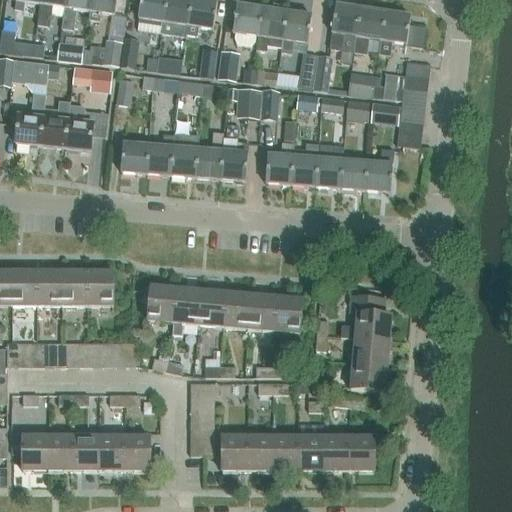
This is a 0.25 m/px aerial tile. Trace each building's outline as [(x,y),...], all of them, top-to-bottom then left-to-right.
[(54,9),(66,10),(67,0),(42,0),(42,7),(39,28),(51,30),(54,9)] [(90,14),(92,0),(67,0),(66,10),(63,31),(75,33),(78,12),(90,14)] [(116,0),(92,0),(90,14),(88,23),(100,25),(101,16),(114,17),(116,0)] [(141,0),(139,22),(165,25),(168,0),(141,0)] [(168,0),(165,25),(187,29),(188,29),(192,0),(188,0),(168,0)] [(188,29),(187,29),(186,37),(197,39),(198,30),(213,32),(217,4),(192,0),(188,29)] [(257,40),(259,40),(262,12),(237,8),(233,36),(236,37),(235,42),(237,48),(252,50),(256,45),(257,40)] [(332,37),(330,52),(341,54),(344,38),(355,40),(357,40),(361,12),(336,8),(332,37)] [(283,43),(287,15),(262,12),(259,40),(257,54),(266,55),(267,49),(282,51),(283,43)] [(368,42),(381,44),(385,16),(361,12),(357,40),(355,40),(353,56),(366,58),(368,42)] [(287,15),(283,43),(282,51),(282,56),(292,57),(294,45),(308,47),(312,18),(287,15)] [(381,44),(379,58),(390,60),(392,46),(405,48),(405,50),(422,53),(425,32),(409,30),(411,19),(385,16),(381,44)] [(0,43),(0,56),(32,61),(33,60),(34,48),(14,46),(16,36),(1,34),(0,43)] [(124,41),(120,70),(134,73),(139,44),(124,41)] [(117,70),(120,45),(106,43),(105,50),(103,68),(117,70)] [(42,61),(44,48),(34,47),(34,48),(33,60),(42,61)] [(81,67),(83,51),(59,48),(57,64),(81,67)] [(84,54),(83,66),(92,67),(103,68),(105,50),(90,49),(89,54),(84,54)] [(213,82),(216,54),(203,52),(199,81),(213,82)] [(232,85),(236,57),(222,55),(219,83),(232,85)] [(159,59),(157,75),(168,76),(170,61),(159,59)] [(313,95),(315,82),(314,82),(316,60),(304,59),(302,80),(303,80),(301,93),(313,95)] [(316,77),(315,82),(313,95),(322,96),(327,97),(332,60),(318,59),(316,77)] [(13,64),(12,64),(0,62),(0,89),(9,91),(10,85),(13,64)] [(156,74),(158,64),(148,62),(146,73),(156,74)] [(12,64),(13,64),(10,85),(24,87),(25,79),(46,82),(47,81),(48,68),(12,64)] [(405,66),(403,78),(428,81),(429,69),(405,66)] [(59,69),(48,68),(47,81),(57,82),(59,69)] [(90,89),(110,92),(112,75),(92,72),(90,89)] [(263,75),(254,74),(252,87),(262,88),(263,75)] [(362,100),(373,102),(375,80),(350,77),(348,99),(362,100)] [(381,80),(375,80),(373,102),(394,104),(401,104),(402,91),(403,80),(386,78),(385,90),(380,89),(381,80)] [(428,81),(403,78),(403,80),(402,91),(427,94),(428,81)] [(142,93),(153,94),(154,81),(143,80),(142,93)] [(162,82),(154,81),(153,94),(161,95),(162,82)] [(130,109),(132,85),(120,84),(117,108),(130,109)] [(202,99),(203,87),(179,84),(177,96),(202,99)] [(212,88),(203,87),(202,99),(211,100),(212,88)] [(427,94),(402,91),(401,104),(426,106),(427,94)] [(236,104),(237,92),(228,92),(227,104),(236,104)] [(261,94),(237,92),(236,104),(235,121),(259,123),(261,94)] [(280,96),(262,95),(260,123),(278,125),(280,96)] [(15,146),(41,149),(43,121),(46,98),(35,97),(33,120),(18,118),(15,146)] [(299,99),(297,113),(316,115),(318,101),(299,98),(299,99)] [(343,116),(345,104),(323,101),(321,113),(343,116)] [(372,106),(347,102),(345,123),(369,126),(372,106)] [(57,122),(43,121),(41,149),(67,151),(69,124),(68,123),(69,108),(70,105),(59,104),(57,122)] [(380,127),(383,106),(373,105),(370,125),(380,127)] [(68,123),(69,124),(67,151),(90,154),(93,125),(94,115),(84,114),(83,110),(73,109),(69,108),(68,123)] [(400,110),(399,123),(423,126),(424,113),(400,110)] [(399,123),(397,136),(422,139),(423,126),(399,123)] [(211,154),(198,153),(197,180),(221,182),(223,155),(222,155),(223,137),(212,136),(211,154)] [(422,139),(397,136),(396,149),(420,151),(422,139)] [(174,139),(171,178),(197,180),(198,153),(199,139),(174,137),(174,139)] [(149,150),(146,177),(171,178),(174,139),(163,138),(162,151),(149,150)] [(223,155),(221,182),(245,184),(248,147),(238,146),(237,156),(223,155)] [(291,188),(293,151),(294,147),(282,146),(281,160),(268,159),(266,186),(291,188)] [(122,175),(146,177),(149,150),(124,148),(122,175)] [(315,189),(317,162),(318,149),(305,148),(304,152),(293,151),(291,188),(315,189)] [(340,191),(342,162),(343,151),(318,149),(317,162),(315,189),(340,191)] [(380,165),(367,164),(366,193),(390,194),(393,152),(380,151),(380,165)] [(366,193),(367,164),(342,162),(340,191),(366,193)] [(0,309),(10,309),(10,275),(0,274),(0,309)] [(35,274),(10,275),(10,309),(35,309),(35,274)] [(61,274),(35,274),(35,309),(61,309),(61,274)] [(87,309),(87,274),(61,274),(61,309),(87,309)] [(112,274),(87,274),(87,309),(112,309),(112,274)] [(149,324),(175,326),(177,292),(152,289),(149,324)] [(202,294),(177,292),(175,326),(199,329),(202,294)] [(199,329),(224,331),(227,296),(202,294),(199,329)] [(224,331),(249,333),(252,298),(227,296),(224,331)] [(249,333),(274,335),(278,301),(252,298),(249,333)] [(355,342),(390,345),(392,318),(385,318),(386,301),(350,298),(348,317),(357,318),(356,329),(341,328),(340,341),(355,342)] [(303,303),(278,301),(274,335),(299,338),(303,303)] [(316,338),(327,338),(328,325),(317,324),(316,338)] [(327,338),(316,338),(315,354),(326,354),(327,338)] [(390,345),(355,342),(353,365),(388,368),(390,345)] [(6,347),(6,353),(6,371),(19,371),(18,347),(6,347)] [(42,359),(42,347),(30,347),(30,359),(42,359)] [(42,347),(42,371),(55,371),(55,347),(42,347)] [(90,359),(90,347),(78,347),(78,359),(90,359)] [(91,371),(103,370),(103,347),(90,347),(90,359),(91,371)] [(114,370),(127,370),(126,347),(114,347),(114,370)] [(139,347),(126,347),(127,370),(139,370),(139,353),(139,347)] [(42,371),(42,359),(30,359),(30,371),(42,371)] [(78,359),(78,371),(91,371),(90,359),(78,359)] [(168,365),(154,362),(152,372),(166,375),(168,365)] [(204,381),(219,381),(219,371),(219,362),(204,362),(204,381)] [(183,369),(168,365),(166,375),(180,378),(183,369)] [(388,368),(353,365),(351,392),(386,395),(388,368)] [(219,371),(219,381),(233,381),(233,371),(219,371)] [(256,371),(256,381),(270,381),(270,371),(256,371)] [(270,371),(270,381),(285,381),(285,371),(270,371)] [(323,390),(324,375),(313,374),(312,389),(323,390)] [(189,399),(214,400),(219,400),(219,388),(189,388),(189,399)] [(272,398),(272,388),(257,388),(257,398),(272,398)] [(287,388),(272,388),(272,398),(287,398),(287,388)] [(109,398),(109,409),(124,409),(124,398),(109,398)] [(140,398),(124,398),(124,409),(125,409),(125,416),(138,416),(138,409),(140,409),(140,398)] [(22,399),(22,410),(37,410),(37,399),(22,399)] [(58,410),(74,410),(73,399),(58,399),(58,410)] [(73,399),(74,410),(89,410),(89,399),(73,399)] [(214,412),(214,400),(189,399),(189,411),(214,412)] [(335,410),(349,411),(350,401),(335,400),(335,410)] [(365,402),(350,401),(349,411),(364,412),(365,402)] [(324,415),(323,405),(308,405),(308,416),(324,415)] [(189,423),(214,424),(214,412),(189,411),(189,423)] [(214,424),(189,423),(189,435),(214,436),(214,424)] [(214,436),(189,435),(189,447),(213,448),(214,436)] [(23,475),(48,475),(48,440),(23,440),(23,475)] [(74,475),(73,440),(48,440),(48,475),(74,475)] [(99,475),(98,440),(73,440),(74,475),(99,475)] [(98,440),(99,475),(124,475),(123,440),(98,440)] [(123,440),(124,475),(150,475),(150,440),(123,440)] [(247,475),(247,440),(223,440),(223,475),(247,475)] [(247,475),(273,475),(274,440),(247,440),(247,475)] [(273,475),(298,475),(298,440),(274,440),(273,475)] [(298,475),(323,475),(324,440),(298,440),(298,475)] [(349,440),(324,440),(323,475),(350,475),(349,440)] [(375,440),(349,440),(350,475),(375,475),(375,440)] [(213,448),(189,447),(189,459),(213,460),(213,448)]
